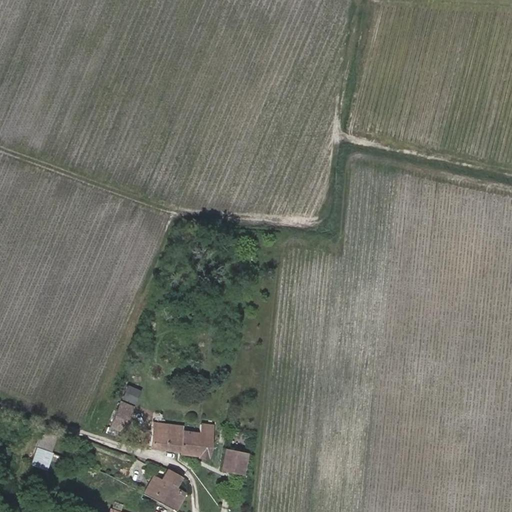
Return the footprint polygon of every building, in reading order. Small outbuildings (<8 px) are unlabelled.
[(252,248),(245,247),(243,259),(250,259),(252,248)] [(137,403),(141,388),(126,384),(122,399),(137,403)] [(133,406),(121,401),(110,426),(122,432),(133,406)] [(179,451),(182,432),(183,426),(153,422),(150,447),(179,451)] [(199,434),(182,432),(179,451),(179,453),(197,455),(197,457),(209,458),(213,428),(213,425),(200,424),(199,434)] [(38,448),(51,453),(56,437),(43,432),(38,448)] [(51,453),(38,448),(33,463),(46,467),(51,453)] [(246,453),(224,449),(220,469),(241,474),(246,453)] [(160,480),(151,495),(176,509),(184,493),(175,488),(181,477),(166,469),(160,480)] [(151,495),(160,480),(152,476),(143,491),(151,495)]
